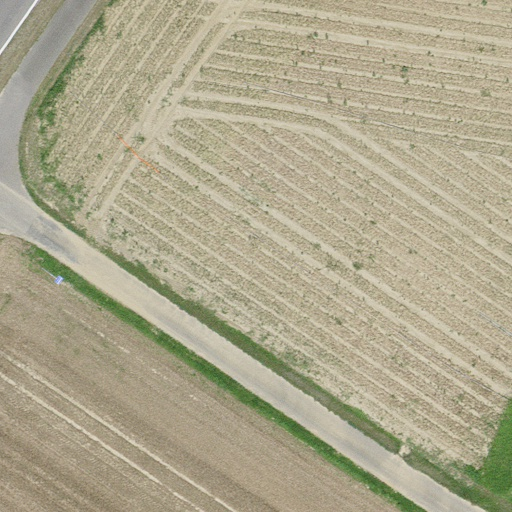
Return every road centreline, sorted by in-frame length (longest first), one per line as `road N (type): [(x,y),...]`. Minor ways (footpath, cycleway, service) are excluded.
road 1 (track): [(454,511),(0,204)]
road 2 (track): [(0,135),(92,0)]
